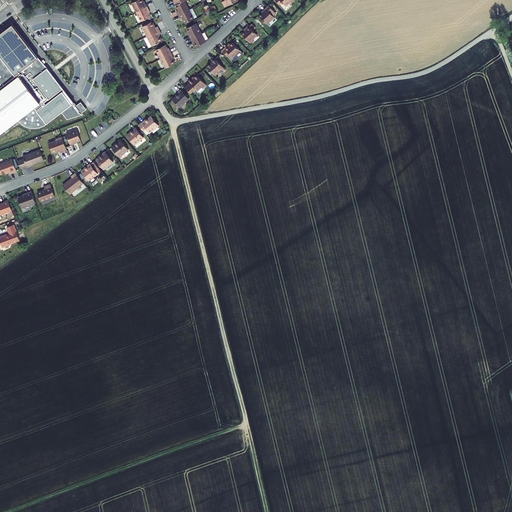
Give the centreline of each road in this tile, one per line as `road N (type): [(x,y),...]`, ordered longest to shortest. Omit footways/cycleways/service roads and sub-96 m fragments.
road 1 (residential): [(154,96),(177,121),(305,100),(424,72),(491,31)]
road 2 (track): [(173,120),(246,425)]
road 3 (track): [(8,511),(246,425)]
road 4 (residential): [(0,190),(66,164),(154,96)]
